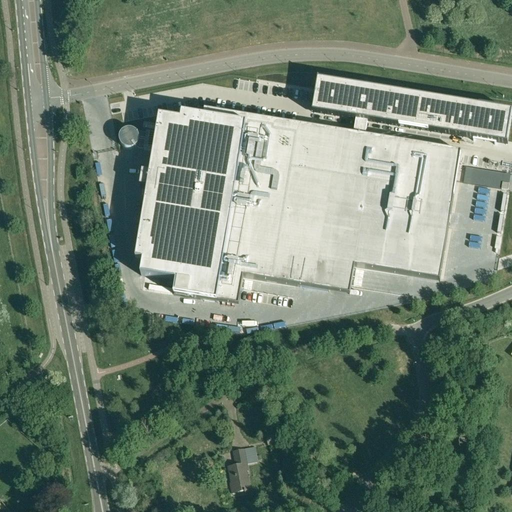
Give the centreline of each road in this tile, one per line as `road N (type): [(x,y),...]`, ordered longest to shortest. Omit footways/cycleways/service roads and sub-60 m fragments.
road 1 (primary): [(95,473),(42,191),(24,0)]
road 2 (residential): [(95,473),(122,465),(239,386)]
road 3 (unclassified): [(391,331),(416,332),(511,292)]
